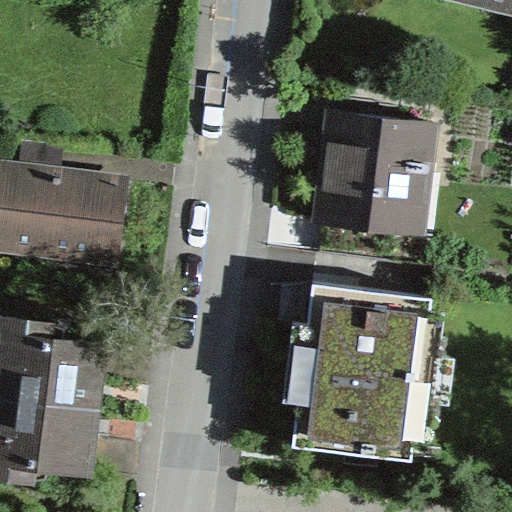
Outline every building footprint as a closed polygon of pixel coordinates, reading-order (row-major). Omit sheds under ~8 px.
[(323,177),(325,177),(320,217),(330,219),(326,250),(390,258),(394,227),(408,228),(413,190),(407,184),(410,166),(427,168),(428,161),(426,160),(431,120),(334,108),(329,148),(326,147),(325,162),(323,177)] [(117,235),(124,178),(4,163),(0,197),(0,243),(114,258),(117,235)] [(313,278),(307,321),(292,319),(288,357),(283,397),(298,399),(292,441),(411,456),(432,293),(313,278)] [(6,313),(0,357),(0,393),(99,405),(101,394),(103,378),(99,377),(103,341),(48,334),(50,319),(6,313)] [(99,405),(0,393),(0,473),(30,477),(32,462),(87,470),(88,463),(92,433),(96,434),(99,405)]
